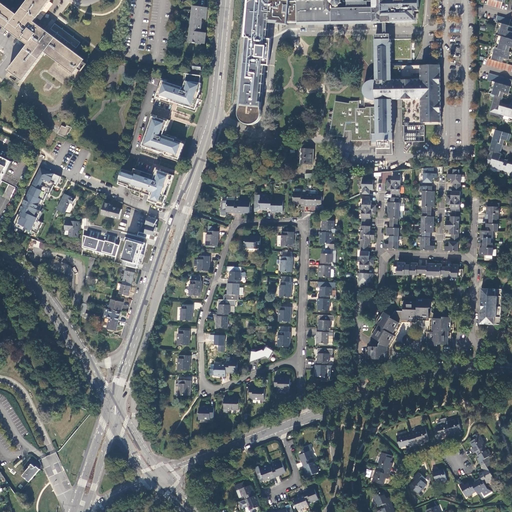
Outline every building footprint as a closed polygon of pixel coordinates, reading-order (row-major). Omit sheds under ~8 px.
[(0,24),(28,46),(9,71),(14,75),(21,81),(23,82),(45,53),(74,74),(78,69),(84,62),(85,60),(74,51),(77,48),(81,43),(56,24),(53,27),(52,27),(49,25),(45,31),(42,28),(39,31),(32,26),(51,0),(28,0),(17,15),(0,2),(0,24)] [(246,0),(243,37),(247,38),(241,108),(240,109),(240,110),(239,111),(239,112),(239,114),(239,115),(240,118),(242,120),(243,122),(245,123),(245,124),(248,124),(249,125),(250,125),(252,125),(254,124),(256,124),(257,123),(259,121),(260,120),(260,119),(261,117),(262,116),(262,115),(262,113),(262,112),(261,109),(265,65),(269,66),(271,41),(267,41),(269,22),(287,25),(287,23),(291,23),(297,23),(297,1),(296,1),(291,1),(281,0),(246,0)] [(296,0),(296,1),(297,1),(297,13),(297,22),(297,23),(297,24),(325,24),(325,22),(329,22),(329,23),(330,23),(331,23),(332,22),(340,22),(340,23),(384,23),(387,23),(414,22),(414,11),(419,11),(418,0),(296,0)] [(487,0),(486,4),(500,8),(502,2),(496,0),(487,0)] [(207,8),(194,6),(189,43),(201,44),(201,43),(204,44),(206,33),(200,32),(200,29),(201,29),(202,19),(206,19),(207,8)] [(511,19),(497,15),(495,22),(497,22),(500,22),(509,25),(511,19)] [(511,26),(509,25),(500,22),(496,34),(499,35),(511,38),(511,31),(510,31),(511,26)] [(349,102),(349,104),(335,102),(330,135),(344,138),(345,131),(346,124),(351,124),(351,131),(351,141),(371,141),(371,134),(377,134),(377,141),(376,141),(376,155),(392,155),(392,123),(391,100),(394,99),(402,99),(402,126),(404,125),(405,142),(425,141),(424,123),(441,122),(440,66),(434,66),(433,65),(432,64),(431,64),(430,64),(429,64),(428,65),(427,66),(402,66),(402,64),(408,64),(408,60),(412,60),(411,39),(391,39),(391,34),(387,35),(384,35),(376,35),(376,76),(373,76),(370,79),(371,80),(372,80),(372,81),(370,81),(368,81),(366,82),(364,83),(363,84),(362,85),(361,87),(361,88),(361,90),(361,103),(373,103),(373,104),(377,104),(377,107),(365,108),(365,109),(358,109),(358,102),(349,102)] [(511,38),(499,35),(497,42),(496,42),(495,47),(508,51),(509,46),(511,46),(511,38)] [(495,47),(493,47),(489,59),(501,62),(502,57),(507,58),(509,51),(508,51),(495,47)] [(511,71),(511,69),(511,64),(507,64),(501,62),(489,59),(487,58),(485,64),(511,71)] [(87,64),(84,62),(78,69),(81,71),(87,64)] [(511,81),(511,80),(489,73),(487,80),(492,81),(493,81),(509,86),(511,86),(511,81)] [(198,99),(201,91),(202,83),(201,83),(202,76),(187,74),(186,81),(184,88),(162,81),(157,97),(178,104),(179,104),(197,110),(200,99),(198,99)] [(21,81),(14,75),(12,78),(19,84),(21,81)] [(507,93),(509,86),(493,81),(489,93),(495,95),(501,97),(502,92),(507,93)] [(501,97),(495,95),(490,111),(504,115),(507,106),(507,105),(500,103),(502,97),(501,97)] [(504,115),(503,118),(511,120),(511,106),(511,108),(507,106),(504,115)] [(153,116),(143,146),(166,153),(165,155),(180,159),(185,144),(176,141),(176,139),(164,135),(168,121),(153,116)] [(62,126),(58,134),(66,138),(68,133),(69,133),(71,128),(66,126),(65,128),(62,126)] [(491,145),(502,148),(503,145),(504,140),(509,141),(511,134),(495,129),(491,145)] [(502,170),(505,159),(500,158),(501,153),(500,153),(501,152),(502,148),(491,145),(489,150),(494,151),(489,167),(502,170)] [(300,164),(313,164),(314,149),(301,149),(300,164)] [(0,183),(1,181),(0,180),(0,177),(9,161),(0,156),(0,183)] [(511,161),(508,160),(505,159),(502,170),(511,172),(511,161)] [(322,178),(322,177),(323,163),(319,163),(318,173),(306,174),(306,179),(322,178)] [(41,168),(13,227),(26,233),(27,230),(32,232),(42,211),(40,211),(48,194),(50,194),(55,185),(57,186),(62,177),(41,168)] [(433,183),(433,178),(437,178),(438,174),(435,173),(435,168),(425,169),(424,187),(433,187),(433,186),(431,186),(431,183),(433,183)] [(123,169),(119,182),(124,184),(130,186),(129,187),(148,193),(152,194),(149,201),(158,204),(157,205),(164,207),(167,196),(165,195),(170,180),(172,181),(174,176),(158,170),(155,178),(135,171),(134,173),(128,170),(123,169)] [(402,170),(395,171),(395,176),(393,176),(393,180),(389,180),(388,185),(402,186),(402,170)] [(454,184),(454,188),(462,188),(462,175),(449,174),(448,179),(453,179),(453,184),(454,184)] [(361,194),(363,194),(370,194),(370,189),(374,189),(374,183),(372,183),(372,180),(363,179),(363,189),(361,189),(361,194)] [(4,195),(10,198),(15,187),(9,184),(4,195)] [(402,186),(388,185),(388,189),(393,189),(392,194),(394,194),(394,198),(400,198),(401,199),(401,194),(402,186)] [(433,187),(424,187),(424,199),(435,200),(436,191),(433,191),(433,187)] [(462,188),(454,188),(454,191),(452,191),(452,195),(448,195),(448,200),(461,201),(462,188)] [(305,204),(305,190),(302,190),(302,192),(294,192),(294,203),(301,203),(301,204),(305,204)] [(309,190),(305,190),(305,204),(305,206),(309,206),(309,205),(317,205),(317,204),(320,205),(322,204),(322,196),(321,195),(317,195),(317,194),(309,194),(309,190)] [(76,199),(65,194),(58,209),(61,211),(65,213),(66,213),(67,211),(71,203),(73,204),(76,199)] [(261,195),(255,195),(255,211),(257,211),(260,210),(260,209),(268,209),(268,210),(272,211),(272,200),(269,200),(269,198),(261,198),(261,195)] [(370,200),(370,197),(363,197),(363,210),(376,210),(376,205),(372,205),(372,200),(370,200)] [(394,198),(392,198),(392,202),(389,202),(388,210),(401,211),(401,203),(400,202),(400,198),(394,198)] [(238,201),(238,199),(236,199),(235,201),(227,201),(223,200),(222,214),(227,214),(227,211),(235,211),(235,213),(238,213),(238,201)] [(435,200),(424,199),(423,212),(432,212),(432,208),(435,208),(435,200)] [(284,200),(272,200),(272,211),(272,212),(275,212),(275,211),(283,211),(284,200)] [(461,201),(448,200),(448,204),(452,205),(452,209),(454,209),(453,213),(461,213),(461,201)] [(250,201),(238,201),(238,213),(242,213),(242,212),(250,212),(250,201)] [(102,214),(120,219),(122,209),(113,207),(113,205),(105,203),(102,214)] [(493,207),(488,207),(488,214),(490,214),(490,219),(498,220),(500,220),(501,207),(493,207)] [(376,210),(363,210),(362,223),(370,223),(370,219),(372,219),(371,214),(376,215),(376,210)] [(401,211),(388,210),(388,218),(391,218),(391,223),(399,223),(399,218),(400,219),(400,218),(401,211)] [(432,212),(423,212),(423,224),(434,225),(435,217),(432,217),(432,212)] [(461,213),(453,213),(453,217),(452,216),(451,221),(447,221),(447,225),(460,226),(461,213)] [(145,234),(154,236),(155,231),(157,231),(158,227),(156,227),(157,224),(156,224),(158,220),(150,216),(146,224),(147,224),(145,234)] [(79,222),(79,218),(72,217),(66,217),(65,231),(70,231),(69,235),(69,237),(79,238),(80,222),(79,222)] [(498,220),(490,219),(490,224),(487,224),(487,231),(494,232),(499,232),(499,224),(498,224),(498,220)] [(322,228),(322,232),(332,232),(338,232),(338,228),(333,228),(334,221),(323,221),(323,228),(322,228)] [(369,226),(370,223),(362,223),(362,235),(375,236),(375,231),(371,230),(371,226),(369,226)] [(399,223),(391,223),(391,228),(388,228),(388,236),(391,236),(400,236),(400,228),(399,228),(399,223)] [(434,225),(423,224),(422,235),(422,237),(429,238),(431,238),(431,233),(434,233),(434,225)] [(460,226),(447,225),(447,230),(451,230),(451,234),(453,234),(452,238),(460,239),(460,226)] [(206,246),(217,246),(218,235),(219,235),(219,231),(209,231),(208,234),(207,234),(206,246)] [(487,231),(482,231),(482,238),(484,239),(484,243),(492,243),(492,239),(494,239),(494,232),(487,231)] [(282,235),(282,246),(293,247),(293,236),(294,236),(294,232),(284,232),(284,235),(282,235)] [(322,232),(320,232),(320,236),(321,236),(321,244),(326,244),(326,249),(333,249),(335,249),(335,244),(332,244),(332,232),(322,232)] [(83,247),(116,257),(119,245),(84,235),(83,247)] [(375,236),(362,235),(361,247),(369,248),(369,244),(371,244),(371,240),(375,240),(375,236)] [(245,247),(257,248),(257,246),(260,247),(261,236),(257,236),(257,237),(245,236),(245,247)] [(390,244),(386,244),(386,249),(399,249),(400,240),(402,240),(402,236),(400,236),(391,236),(390,244)] [(422,241),(421,250),(434,250),(435,250),(435,246),(431,245),(431,241),(429,241),(429,238),(422,237),(422,241)] [(446,251),(459,251),(460,239),(452,238),(452,242),(451,242),(450,246),(446,246),(446,251)] [(125,256),(124,260),(140,264),(142,254),(138,253),(139,249),(143,250),(145,244),(128,239),(123,255),(125,256)] [(31,246),(43,249),(45,243),(33,240),(31,246)] [(484,243),(483,248),(482,248),(481,255),(486,255),(494,256),(494,250),(494,243),(492,243),(484,243)] [(369,248),(361,247),(361,260),(374,261),(375,256),(370,256),(370,252),(368,252),(369,248)] [(326,249),(323,249),(322,254),(322,262),(321,262),(321,265),(331,266),(331,262),(333,262),(333,254),(333,249),(326,249)] [(208,251),(202,251),(202,255),(200,255),(200,259),(198,259),(198,270),(209,270),(209,260),(210,259),(210,255),(208,255),(208,251)] [(281,260),(281,264),(281,271),(292,272),(292,261),(293,261),(293,257),(292,256),(293,252),(283,252),(283,256),(283,260),(281,260)] [(96,258),(90,256),(87,276),(91,276),(92,277),(96,258)] [(361,260),(358,260),(358,262),(361,262),(361,273),(368,273),(368,270),(370,270),(370,265),(374,265),(374,261),(361,260)] [(398,267),(397,275),(406,275),(409,275),(410,265),(406,264),(406,262),(398,262),(398,267)] [(410,265),(409,275),(418,275),(418,273),(422,273),(422,266),(418,266),(418,263),(410,263),(410,265)] [(422,266),(422,273),(426,273),(426,275),(434,276),(434,264),(427,263),(427,266),(422,266)] [(434,264),(434,276),(442,276),(442,274),(446,274),(446,267),(442,267),(443,264),(434,264)] [(446,274),(446,276),(458,277),(458,270),(458,265),(451,264),(451,266),(446,266),(446,267),(446,274)] [(321,265),(319,265),(319,269),(320,269),(320,277),(331,277),(331,269),(331,266),(321,265)] [(132,286),(135,273),(126,271),(123,284),(132,286)] [(229,279),(229,283),(239,284),(239,280),(241,280),(241,273),(241,272),(230,272),(230,280),(229,279)] [(361,273),(357,273),(357,277),(360,277),(360,286),(368,286),(368,283),(369,283),(369,278),(374,278),(374,273),(368,273),(361,273)] [(202,276),(192,275),(192,283),(190,283),(190,295),(201,295),(201,284),(202,284),(202,281),(201,280),(202,276)] [(292,282),(292,277),(283,277),(282,285),(281,285),(280,296),(291,297),(292,286),(292,282)] [(229,283),(227,283),(227,287),(228,287),(228,295),(239,295),(239,287),(239,284),(229,283)] [(129,296),(132,286),(123,284),(120,294),(129,296)] [(320,295),(320,298),(330,299),(330,295),(332,295),(332,287),(321,287),(321,295),(320,295)] [(483,289),(482,324),(495,324),(495,317),(498,317),(498,296),(496,296),(496,289),(483,289)] [(320,298),(318,298),(318,302),(319,302),(318,310),(330,310),(330,299),(320,298)] [(110,309),(121,312),(124,302),(112,299),(110,309)] [(404,301),(403,311),(397,311),(396,316),(400,319),(412,320),(412,316),(416,316),(417,316),(417,318),(429,318),(430,309),(431,309),(432,301),(418,300),(417,302),(404,301)] [(181,320),(192,320),(192,309),(193,309),(193,305),(183,305),(183,308),(181,308),(181,320)] [(218,313),(218,316),(228,316),(228,313),(230,313),(230,305),(219,305),(219,313),(218,313)] [(280,321),(291,321),(291,310),(292,310),(292,306),(282,306),(281,310),(280,310),(280,321)] [(119,321),(121,312),(110,309),(107,308),(105,318),(110,319),(119,321)] [(391,319),(391,318),(385,313),(377,324),(379,325),(372,337),(376,340),(374,343),(374,347),(369,347),(369,359),(373,360),(373,361),(371,361),(371,366),(372,366),(381,363),(381,360),(386,360),(387,347),(392,340),(388,338),(390,335),(391,334),(393,335),(399,324),(391,319)] [(228,316),(218,316),(217,316),(216,320),(217,320),(217,328),(228,328),(228,316)] [(444,319),(433,319),(433,331),(434,331),(434,332),(434,335),(430,335),(430,346),(438,347),(438,345),(448,345),(449,332),(451,332),(452,318),(444,317),(444,319)] [(117,331),(119,321),(110,319),(108,328),(117,331)] [(319,328),(319,332),(329,332),(329,329),(331,329),(331,321),(320,320),(320,328),(319,328)] [(178,345),(189,345),(189,334),(190,334),(190,330),(180,330),(180,334),(178,334),(178,345)] [(291,332),(290,332),(281,332),(281,335),(279,335),(278,347),(290,347),(290,336),(291,336),(291,332)] [(319,332),(317,332),(317,335),(318,335),(317,343),(328,343),(333,343),(333,332),(329,332),(319,332)] [(218,345),(217,351),(224,352),(225,335),(209,334),(209,340),(214,340),(213,345),(218,345)] [(251,362),(266,357),(269,359),(274,351),(265,345),(263,350),(257,352),(256,350),(252,349),(251,362)] [(317,361),(317,365),(328,365),(328,362),(329,362),(330,354),(319,354),(318,361),(317,361)] [(178,370),(189,370),(190,359),(190,356),(180,355),(180,359),(179,359),(178,370)] [(238,371),(238,361),(230,360),(231,357),(227,357),(227,364),(226,372),(230,372),(238,371)] [(226,372),(227,364),(215,364),(215,365),(215,369),(211,369),(210,369),(210,375),(223,375),(223,376),(226,376),(226,372)] [(333,369),(333,365),(328,365),(317,365),(316,365),(315,369),(316,369),(316,377),(327,377),(328,369),(331,369),(333,369)] [(278,390),(290,390),(290,379),(279,379),(279,378),(276,378),(275,388),(279,388),(278,390)] [(178,380),(178,384),(180,384),(179,396),(190,396),(191,385),(192,381),(178,380)] [(253,399),(264,400),(265,389),(254,389),(254,388),(250,388),(249,398),(253,398),(253,399)] [(228,409),(239,410),(240,399),(228,398),(229,398),(225,398),(224,412),(228,413),(228,409)] [(199,419),(210,419),(211,418),(214,418),(214,408),(211,407),(210,408),(199,408),(199,419)] [(438,429),(434,430),(437,440),(442,438),(444,438),(444,435),(450,433),(451,435),(451,436),(455,435),(454,432),(456,431),(461,430),(458,420),(448,423),(447,422),(446,418),(441,419),(442,423),(437,425),(438,429)] [(412,434),(397,438),(400,448),(407,446),(407,448),(410,447),(423,443),(423,441),(424,441),(429,439),(426,430),(412,434)] [(463,483),(460,485),(466,497),(476,491),(478,494),(482,492),(484,496),(493,491),(487,488),(484,484),(494,478),(487,467),(494,463),(492,461),(491,460),(492,460),(490,457),(489,458),(489,457),(491,456),(487,450),(486,451),(483,447),(485,446),(477,433),(473,435),(475,439),(470,442),(473,446),(474,448),(471,449),(474,453),(476,452),(479,457),(477,459),(478,460),(483,469),(485,471),(479,475),(481,479),(478,481),(476,482),(474,480),(471,482),(467,484),(465,485),(463,483)] [(303,462),(304,466),(313,462),(312,459),(313,458),(310,451),(312,450),(310,445),(303,448),(305,453),(301,455),(303,462)] [(374,482),(384,485),(386,478),(388,479),(389,476),(392,466),(393,463),(391,463),(393,456),(383,453),(381,458),(378,456),(376,462),(380,463),(374,482)] [(275,466),(272,468),(276,477),(279,476),(279,475),(286,472),(282,462),(274,465),(275,466)] [(313,462),(304,466),(305,469),(306,469),(309,476),(319,472),(315,462),(313,462)] [(22,476),(30,482),(40,469),(36,466),(36,467),(32,464),(30,467),(22,476)] [(272,468),(271,466),(256,472),(260,482),(272,478),(272,479),(276,477),(272,468)] [(437,469),(432,470),(436,482),(447,480),(444,470),(437,471),(437,469)] [(425,478),(418,472),(413,479),(415,480),(410,486),(418,493),(426,484),(422,481),(425,478)] [(245,497),(246,500),(255,496),(254,493),(253,493),(250,486),(245,488),(243,483),(235,486),(237,491),(240,490),(243,497),(245,497)] [(307,491),(303,492),(304,494),(307,501),(310,500),(311,502),(318,499),(314,489),(307,492),(307,491)] [(387,499),(384,492),(374,496),(379,507),(383,505),(384,508),(377,511),(395,511),(394,510),(390,500),(389,498),(387,499)] [(307,501),(304,494),(301,496),(301,497),(294,500),(298,510),(309,506),(307,501)] [(239,502),(242,509),(245,508),(246,511),(256,511),(255,508),(260,507),(258,499),(257,495),(255,496),(246,500),(239,502)]
